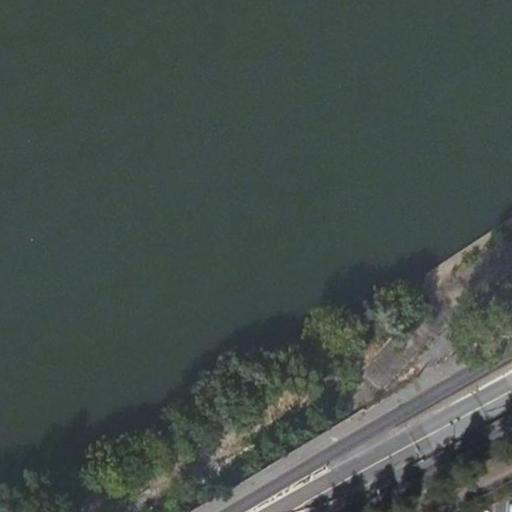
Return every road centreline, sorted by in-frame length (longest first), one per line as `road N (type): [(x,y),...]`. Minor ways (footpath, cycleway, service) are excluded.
road 1 (primary): [(511,391),(294,511)]
road 2 (unclassified): [(511,288),(358,436)]
road 3 (primary): [(351,511),(511,430)]
road 4 (primary): [(511,348),(358,436)]
road 5 (primary): [(358,436),(234,511)]
